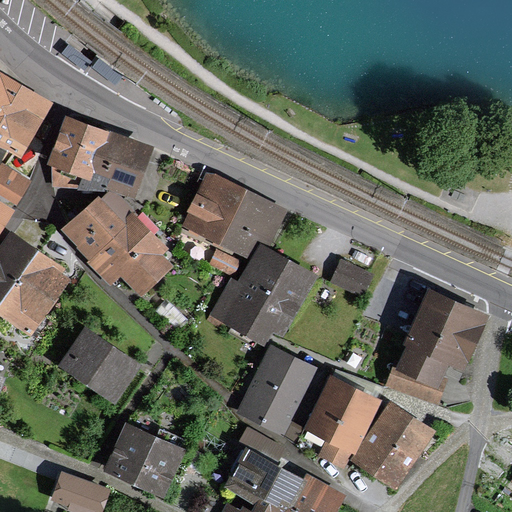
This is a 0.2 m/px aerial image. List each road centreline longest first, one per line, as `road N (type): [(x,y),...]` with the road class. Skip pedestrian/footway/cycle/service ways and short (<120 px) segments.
road 1 (tertiary): [(68,90),(496,292)]
road 2 (residential): [(368,511),(246,418),(174,349)]
road 3 (residential): [(174,349),(88,268),(37,192)]
road 4 (residential): [(90,471),(174,349)]
road 5 (residential): [(481,425),(496,292)]
road 6 (residential): [(481,425),(444,451),(387,511)]
